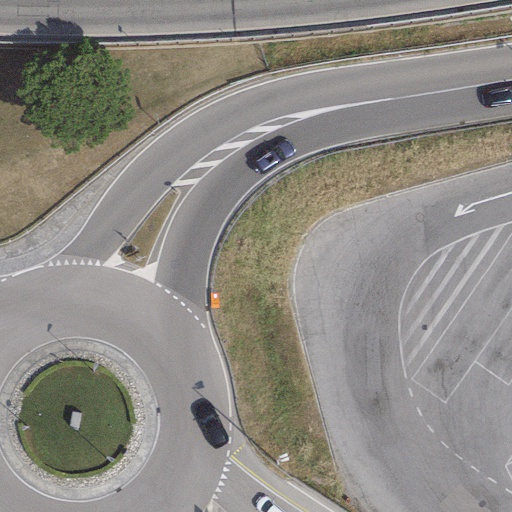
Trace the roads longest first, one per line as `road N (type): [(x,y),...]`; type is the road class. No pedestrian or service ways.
road 1 (motorway): [(117,308),(169,196),(244,137),(301,116),(511,80)]
road 2 (motorway): [(0,10),(178,10),(295,0)]
road 3 (primary): [(167,501),(196,431),(193,392),(177,356),(151,327),(117,308)]
